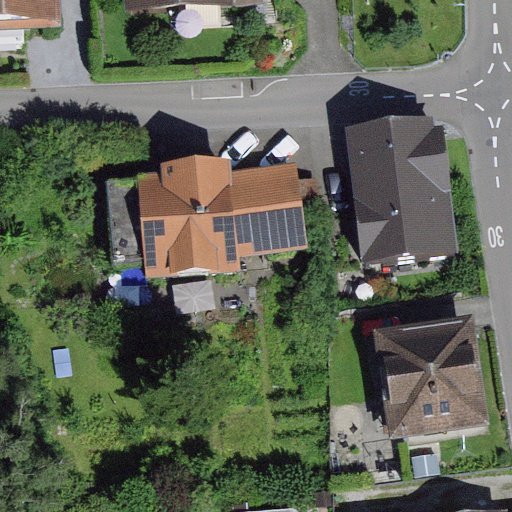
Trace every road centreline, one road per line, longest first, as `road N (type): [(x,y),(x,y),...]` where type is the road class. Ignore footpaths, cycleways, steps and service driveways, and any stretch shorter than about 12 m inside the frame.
road 1 (residential): [(0,114),(495,93)]
road 2 (residential): [(495,93),(511,274)]
